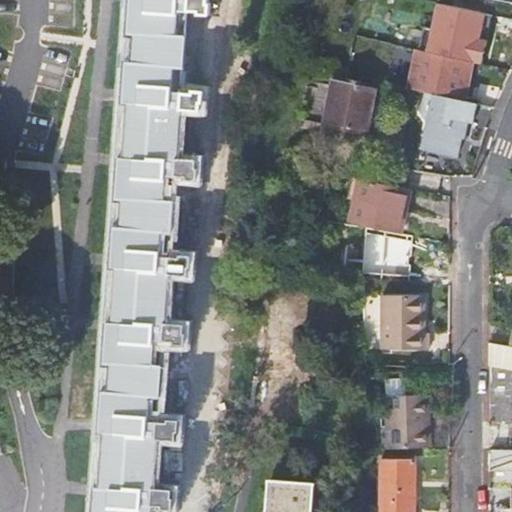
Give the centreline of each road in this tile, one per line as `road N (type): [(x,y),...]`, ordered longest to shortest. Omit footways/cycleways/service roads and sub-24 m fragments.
road 1 (residential): [(179,511),(194,377),(212,0)]
road 2 (residential): [(493,197),(475,203),(463,511)]
